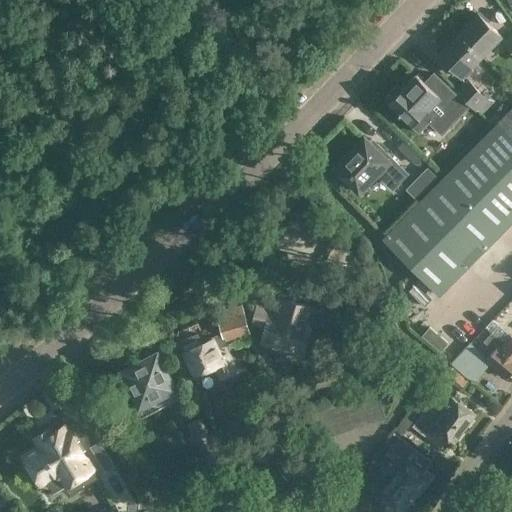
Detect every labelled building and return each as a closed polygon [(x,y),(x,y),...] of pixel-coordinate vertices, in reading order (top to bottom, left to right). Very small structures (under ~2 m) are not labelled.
[(478,10),(457,31),(482,56),(503,35),(478,10)] [(482,56),(457,31),(436,53),(462,77),(463,76),(463,77),(467,75),(473,70),(471,68),(482,56)] [(511,32),(503,39),(511,52),(511,32)] [(470,106),(433,71),(424,81),(415,73),(401,87),(397,83),(385,95),(390,100),(386,103),(411,127),(411,126),(418,133),(428,123),(442,135),(470,106)] [(484,94),(466,77),(454,89),(480,115),(494,100),(486,92),(484,94)] [(511,105),(492,125),(489,128),(511,151),(511,105)] [(511,221),(511,151),(489,128),(382,237),(440,294),(511,221)] [(393,159),(392,160),(364,133),(332,166),(359,194),(378,174),(380,177),(387,170),(398,181),(407,173),(393,159)] [(427,166),(417,177),(427,187),(437,176),(427,166)] [(409,291),(424,306),(432,298),(417,283),(409,291)] [(279,311),(258,305),(254,318),(255,324),(265,327),(260,344),(280,350),(281,346),(292,349),(291,354),(300,357),(309,328),(303,326),(308,308),(287,302),(282,317),(278,315),(279,311)] [(197,332),(178,341),(183,352),(181,353),(193,377),(213,366),(219,380),(237,372),(227,351),(223,353),(219,346),(227,342),(226,340),(251,333),(242,304),(221,310),(223,317),(218,319),(223,331),(201,340),(197,332)] [(373,328),(360,309),(344,320),(357,339),(373,328)] [(448,342),(429,326),(421,336),(440,352),(448,342)] [(502,340),(491,331),(483,340),(493,349),(487,357),(485,359),(486,360),(506,377),(511,371),(511,335),(509,333),(502,340)] [(471,380),(489,362),(486,360),(485,359),(487,357),(470,342),(451,362),(471,380)] [(188,410),(176,382),(171,384),(156,352),(150,354),(150,356),(145,358),(145,357),(119,369),(134,401),(130,403),(137,418),(177,399),(183,412),(188,410)] [(453,366),(444,375),(459,389),(468,378),(453,366)] [(376,393),(354,400),(362,425),(384,418),(376,393)] [(412,425),(440,447),(448,437),(455,443),(476,414),(452,396),(439,414),(427,405),(412,425)] [(354,400),(333,407),(341,432),(362,425),(354,400)] [(319,439),(341,432),(333,407),(311,414),(319,439)] [(404,415),(395,429),(402,434),(412,421),(404,415)] [(219,452),(201,417),(186,426),(205,460),(219,452)] [(40,445),(24,456),(37,478),(42,475),(54,467),(65,485),(71,494),(97,477),(92,469),(92,468),(84,456),(85,455),(68,428),(55,436),(50,428),(35,437),(40,445)] [(378,492),(403,511),(416,494),(419,497),(435,475),(427,468),(433,460),(398,435),(385,454),(391,459),(383,469),(391,475),(378,492)] [(115,465),(99,440),(89,446),(105,471),(115,465)] [(249,459),(265,465),(270,452),(253,446),(249,459)] [(287,481),(308,468),(297,453),(294,455),(289,448),(280,455),(285,462),(277,467),(287,481)] [(0,497),(0,509),(5,511),(9,505),(6,499),(0,497)]
